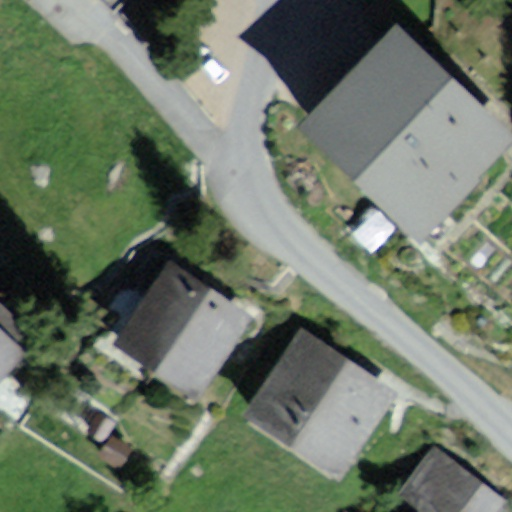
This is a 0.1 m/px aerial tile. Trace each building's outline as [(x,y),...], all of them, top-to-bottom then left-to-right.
[(511,178),(511,131),(409,25),(309,121),(436,252),(511,178)] [(263,323),(179,265),(129,337),(213,395),(263,323)] [(0,378),(29,343),(0,319),(0,378)] [(394,391),(299,337),(258,409),(353,463),(394,391)] [(503,511),(509,504),(426,452),(393,504),(404,511),(503,511)]
